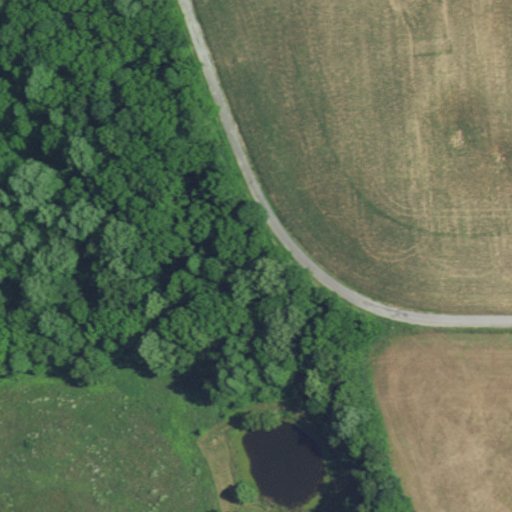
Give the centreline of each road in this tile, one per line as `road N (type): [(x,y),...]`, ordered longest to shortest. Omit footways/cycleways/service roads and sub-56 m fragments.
road 1 (residential): [(350,294),(278,229),(246,171),(183,0)]
road 2 (residential): [(350,294),(429,318),(511,319)]
